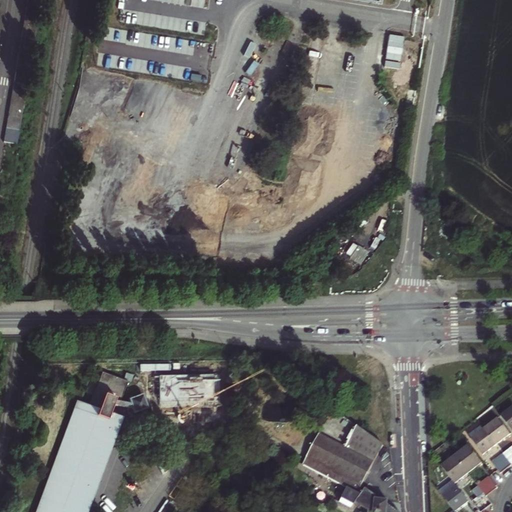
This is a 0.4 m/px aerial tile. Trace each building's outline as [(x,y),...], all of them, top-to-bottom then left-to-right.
[(381,62),(421,69),(425,45),(386,38),(381,62)] [(399,88),(398,105),(413,106),(415,89),(399,88)] [(17,143),(23,99),(10,98),(4,142),(17,143)] [(118,202),(152,215),(171,167),(137,154),(118,202)] [(61,235),(71,239),(76,224),(65,221),(61,235)] [(179,402),(191,399),(201,393),(207,385),(208,382),(190,378),(179,379),(169,382),(161,388),(157,392),(143,396),(143,394),(131,398),(131,401),(122,398),(128,379),(102,370),(93,396),(101,399),(98,408),(85,403),(43,511),(81,511),(117,414),(108,411),(111,403),(120,406),(120,404),(134,407),(135,410),(147,407),(146,403),(159,400),(179,402)] [(81,511),(43,511),(85,403),(79,400),(73,415),(68,413),(62,430),(67,431),(36,511),(86,511),(121,416),(117,414),(81,511)] [(511,407),(501,416),(511,430),(511,407)] [(485,430),(496,444),(509,433),(498,419),(485,430)] [(360,492),(387,445),(362,431),(353,446),(315,426),(296,458),(360,492)] [(496,444),(485,430),(471,440),(483,454),(496,444)] [(457,456),(469,472),(483,462),(470,446),(457,456)] [(509,461),(511,458),(511,447),(503,454),(509,461)] [(506,469),(511,465),(509,461),(503,454),(498,458),(506,469)] [(469,472),(457,456),(443,467),(455,483),(469,472)] [(492,463),(501,474),(506,469),(498,458),(492,463)] [(497,488),(489,477),(477,486),(483,493),(486,497),(497,488)] [(454,511),(469,501),(455,483),(441,494),(454,511)] [(396,511),(347,488),(339,503),(352,509),(356,503),(365,509),(363,510),(363,511),(396,511)] [(486,497),(483,493),(472,502),(479,511),(481,511),(492,504),(486,497)] [(356,503),(352,509),(358,511),(363,511),(363,510),(365,509),(356,503)]
